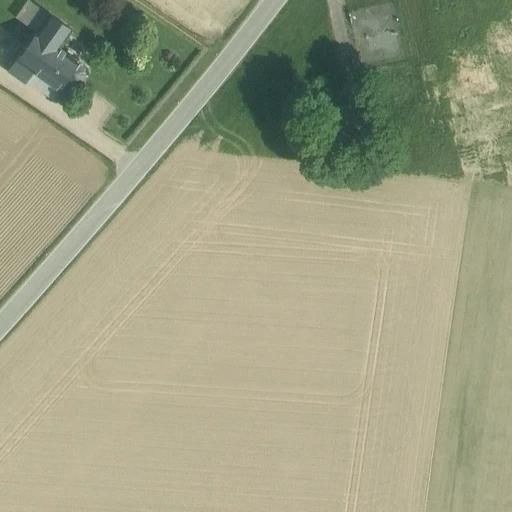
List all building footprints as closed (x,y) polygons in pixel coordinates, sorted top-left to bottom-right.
[(24,0),(14,16),(26,24),(38,6),(28,0),(24,0)] [(371,26),(396,24),(395,5),(369,7),(371,26)] [(35,31),(47,13),(38,6),(26,24),(35,31)] [(47,13),(35,31),(58,47),(71,29),(48,12),(47,13)] [(58,47),(35,31),(16,59),(32,71),(58,89),(66,77),(74,83),(80,82),(87,72),(86,67),(58,47)] [(26,80),(32,71),(16,59),(8,70),(25,82),(26,80)] [(32,71),(26,80),(51,98),(58,89),(32,71)] [(361,103),(323,111),(330,142),(367,134),(361,103)]
